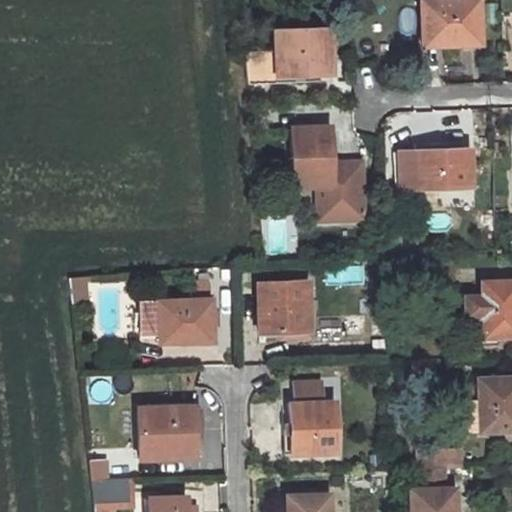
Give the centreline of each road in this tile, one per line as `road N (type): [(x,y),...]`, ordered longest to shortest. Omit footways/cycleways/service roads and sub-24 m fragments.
road 1 (residential): [(370,99),(511,95)]
road 2 (residential): [(229,373),(238,511)]
